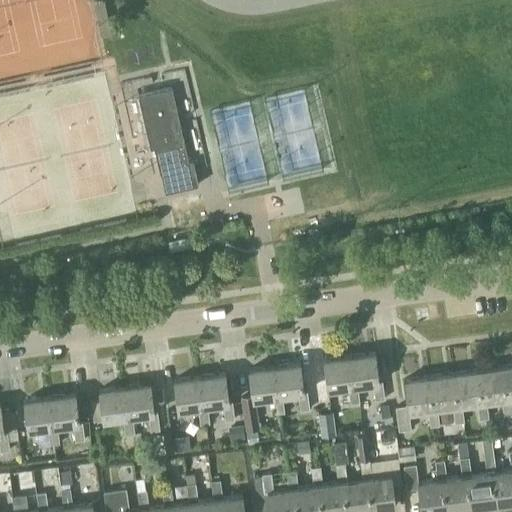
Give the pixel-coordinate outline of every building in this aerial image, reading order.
[(165,192),(198,184),(193,160),(188,161),(172,88),(171,88),(138,95),(146,129),(150,148),(154,147),(160,172),(165,192)] [(168,240),(170,250),(190,246),(187,236),(168,240)] [(353,386),(357,385),(373,383),(375,400),(384,398),(382,381),(379,381),(375,352),(349,355),(353,386)] [(359,402),(357,385),(353,386),(349,355),(323,359),(328,389),(348,386),(350,403),(359,402)] [(300,362),(274,365),(278,396),(282,396),(298,393),(300,410),(309,409),(307,391),(304,392),(300,362)] [(511,364),(502,366),(507,398),(510,397),(511,397),(511,364)] [(274,365),(249,369),(252,394),(253,400),(255,399),(273,397),(275,414),(284,412),(282,396),(278,396),(274,365)] [(511,414),(511,408),(510,397),(507,398),(502,366),(478,369),(482,401),(486,401),(501,399),(504,416),(511,414)] [(488,418),(486,401),(482,401),(478,369),(453,372),(458,404),(461,404),(477,402),(479,419),(488,418)] [(203,406),(207,406),(223,404),(225,421),(234,419),(232,401),(229,402),(225,372),(199,376),(203,406)] [(464,421),(461,404),(458,404),(453,372),(429,376),(433,408),(437,407),(452,405),(454,423),(464,421)] [(209,423),(207,406),(203,406),(199,376),(173,379),(178,410),(198,407),(200,424),(209,423)] [(439,425),(437,407),(433,408),(429,376),(404,379),(407,405),(395,407),(398,430),(411,429),(408,411),(427,409),(430,426),(439,425)] [(128,417),(132,416),(148,414),(150,431),(159,429),(157,412),(154,412),(150,382),(124,386),(128,417)] [(134,433),(132,416),(128,417),(124,386),(99,389),(103,420),(123,417),(125,434),(134,433)] [(53,427),(57,427),(73,424),(75,441),(84,440),(82,422),(79,422),(75,393),(49,396),(53,427)] [(252,394),(240,396),(245,430),(246,430),(257,429),(259,428),(255,399),(253,400),(252,394)] [(59,443),(57,427),(53,427),(49,396),(24,400),(28,431),(48,428),(50,444),(59,443)] [(0,448),(0,451),(9,450),(7,432),(4,433),(0,403),(0,448)] [(381,417),(389,416),(388,403),(379,404),(381,417)] [(336,436),(332,410),(317,412),(321,438),(336,436)] [(243,425),(228,427),(230,440),(244,438),(243,425)] [(257,429),(246,430),(247,441),(258,439),(257,429)] [(173,452),(170,432),(157,434),(160,454),(173,452)] [(172,437),(174,452),(190,449),(188,434),(172,437)] [(360,461),(369,459),(366,434),(357,435),(360,461)] [(471,475),(468,475),(472,508),(496,505),(492,473),(496,472),(495,472),(493,454),(490,437),(481,439),(484,456),(486,473),(471,475)] [(299,441),(300,451),(311,449),(309,440),(299,441)] [(459,459),(468,458),(466,443),(457,444),(459,459)] [(398,447),(399,461),(416,459),(414,445),(398,447)] [(511,451),(508,452),(511,470),(496,472),(492,473),(496,505),(511,502),(511,451)] [(468,475),(471,475),(468,458),(459,459),(462,477),(446,479),(446,478),(444,479),(448,511),(472,508),(468,475)] [(370,509),(396,505),(391,474),(372,477),(369,459),(360,461),(363,478),(366,478),(370,509)] [(444,479),(446,478),(444,462),(435,463),(437,480),(418,483),(416,466),(403,468),(407,491),(419,490),(422,511),(446,511),(448,511),(444,479)] [(366,478),(363,478),(347,480),(345,463),(336,464),(338,481),(342,481),(345,511),(346,511),(370,509),(366,478)] [(72,506),(70,488),(70,487),(71,487),(68,464),(57,466),(63,507),(67,506),(67,511),(93,511),(92,503),(72,506)] [(171,486),(170,486),(169,477),(167,477),(165,465),(159,466),(164,505),(168,505),(169,511),(194,511),(193,501),(189,502),(174,504),(171,486)] [(345,511),(342,481),(338,481),(323,483),(320,466),(311,467),(313,485),(317,484),(320,511),(345,511)] [(196,483),(195,483),(194,469),(185,470),(189,502),(193,501),(194,511),(219,511),(217,498),(214,498),(198,500),(196,483)] [(320,511),(317,484),(313,485),(298,487),(296,469),(286,471),(289,488),(292,488),(295,511),(320,511)] [(295,511),(292,488),(289,488),(273,490),(271,473),(262,474),(264,493),(267,492),(270,511),(295,511)] [(137,491),(147,490),(145,477),(136,478),(137,491)] [(244,511),(243,494),(223,497),(221,480),(211,481),(214,498),(217,498),(219,511),(244,511)] [(144,511),(144,508),(140,508),(129,510),(126,487),(103,490),(106,511),(144,511)] [(169,511),(168,505),(164,505),(149,507),(147,490),(137,491),(140,508),(144,508),(144,511),(169,511)] [(67,511),(67,506),(63,507),(48,509),(45,492),(36,493),(38,510),(42,510),(42,511),(67,511)] [(38,510),(28,511),(26,494),(11,496),(13,511),(42,511),(42,510),(38,510)]
